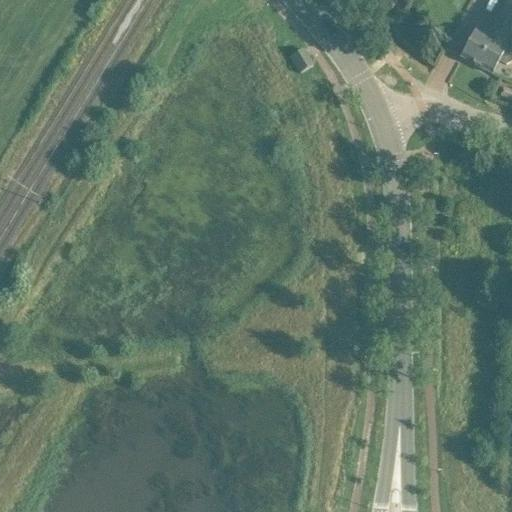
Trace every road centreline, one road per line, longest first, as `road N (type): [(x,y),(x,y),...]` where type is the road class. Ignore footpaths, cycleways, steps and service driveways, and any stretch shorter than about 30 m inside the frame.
road 1 (tertiary): [(399,429),(399,220),(383,122)]
road 2 (tertiary): [(383,122),(297,0)]
road 3 (unclassified): [(511,130),(421,108),(383,122)]
